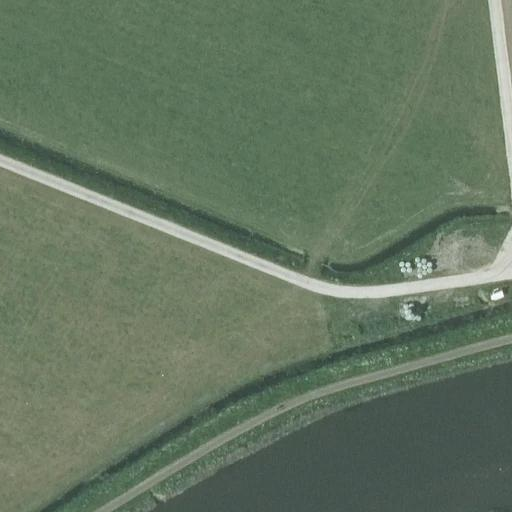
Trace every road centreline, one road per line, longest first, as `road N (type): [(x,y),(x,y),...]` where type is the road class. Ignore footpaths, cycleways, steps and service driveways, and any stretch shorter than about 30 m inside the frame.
road 1 (unclassified): [(0,160),(321,289),(368,293),(511,274)]
road 2 (unclassified): [(511,136),(494,0)]
